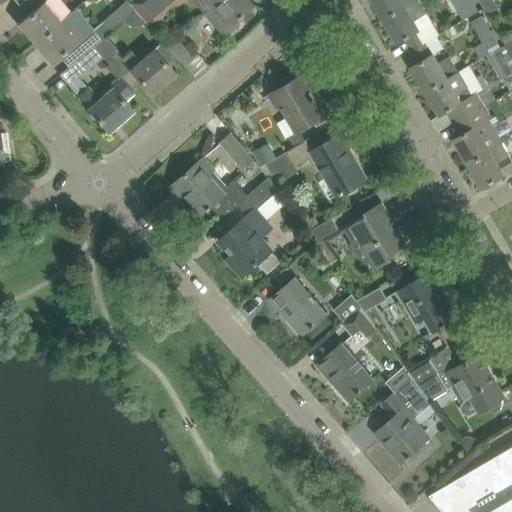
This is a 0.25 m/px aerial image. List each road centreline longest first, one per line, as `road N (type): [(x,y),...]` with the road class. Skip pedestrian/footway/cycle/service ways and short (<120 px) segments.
road 1 (residential): [(386,511),(98,184)]
road 2 (residential): [(98,184),(132,163),(312,0)]
road 3 (residential): [(460,215),(331,0)]
road 4 (residential): [(98,184),(0,71)]
